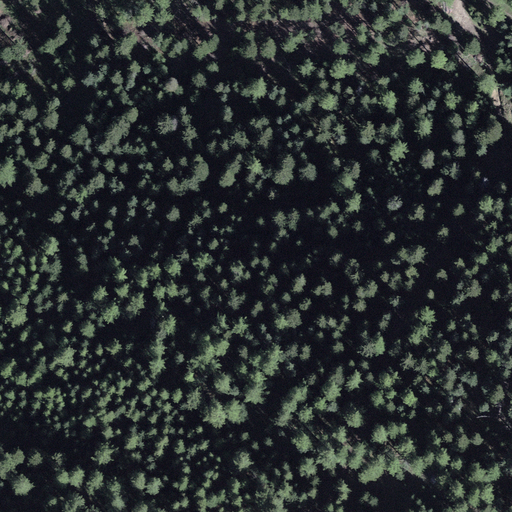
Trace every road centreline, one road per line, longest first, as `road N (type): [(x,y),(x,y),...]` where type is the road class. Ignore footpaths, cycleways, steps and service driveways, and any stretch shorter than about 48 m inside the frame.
road 1 (track): [(511,182),(422,294),(331,511)]
road 2 (track): [(469,0),(511,143)]
